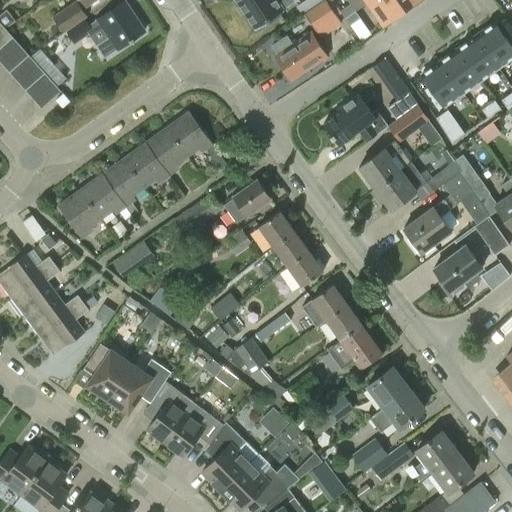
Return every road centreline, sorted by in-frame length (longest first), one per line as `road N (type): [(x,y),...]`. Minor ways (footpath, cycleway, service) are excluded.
road 1 (residential): [(437,350),(209,56)]
road 2 (residential): [(0,368),(190,511)]
road 3 (residential): [(33,158),(64,151),(209,56)]
road 4 (residential): [(511,453),(437,350)]
